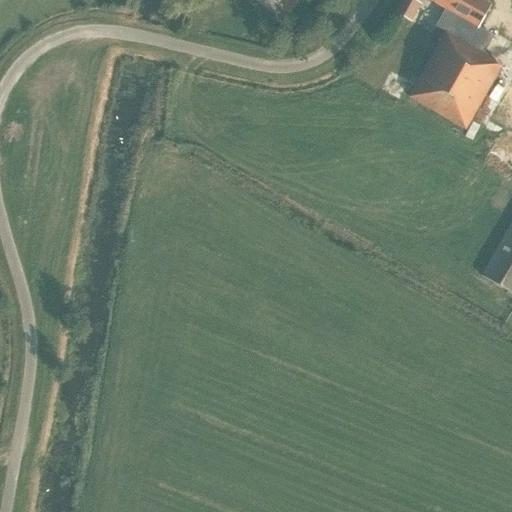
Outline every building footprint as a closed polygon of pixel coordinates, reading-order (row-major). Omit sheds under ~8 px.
[(259,0),(273,10),(276,5),(277,6),(281,1),(279,1),(279,0),(259,0)] [(412,0),(402,0),(395,14),(411,23),(421,5),(412,0)] [(477,28),(490,6),(478,0),(427,0),(456,16),(409,98),(465,131),(500,68),(486,60),(487,57),(460,41),(467,29),(471,32),(474,26),(477,28)] [(511,89),(511,68),(509,67),(501,85),(511,89)] [(511,223),(482,275),(484,276),(511,291),(511,223)]
